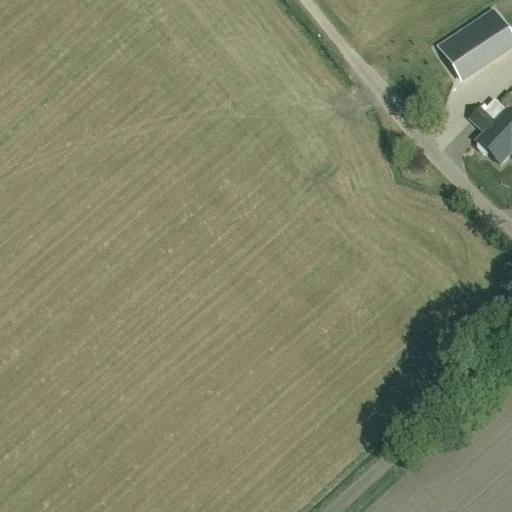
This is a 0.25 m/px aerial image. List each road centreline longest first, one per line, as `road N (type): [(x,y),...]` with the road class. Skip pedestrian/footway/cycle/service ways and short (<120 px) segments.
road 1 (unclassified): [(511,231),(469,194),(341,44)]
road 2 (unclassified): [(336,511),(511,353)]
